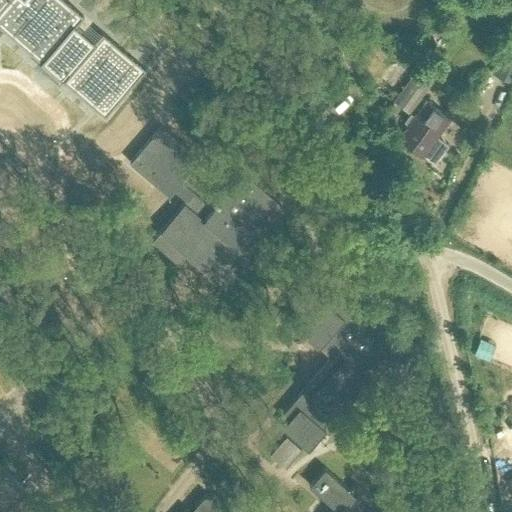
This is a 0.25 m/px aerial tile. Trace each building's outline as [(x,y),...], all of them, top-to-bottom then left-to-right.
[(0,0),(0,25),(38,60),(62,80),(103,115),(144,68),(101,30),(93,40),(74,23),(82,14),(65,0),(0,0)] [(511,48),(504,45),(491,70),(511,80),(511,48)] [(413,115),(425,99),(438,81),(429,75),(404,108),(413,115)] [(471,95),(457,115),(468,123),(482,103),(471,95)] [(425,99),(413,115),(398,136),(421,153),(422,151),(433,159),(445,143),(434,135),(448,116),(425,99)] [(185,198),(179,204),(150,238),(176,260),(184,251),(222,284),(248,255),(241,249),(280,203),(242,170),(211,206),(180,179),(199,157),(160,124),(129,160),(168,194),(174,187),(185,198)] [(307,447),(324,427),(320,424),(331,413),(334,416),(368,377),(364,374),(383,352),(372,343),(381,332),(332,289),(323,299),(303,282),(278,312),(329,356),(279,413),(286,419),(280,425),(307,447)] [(0,336),(0,355),(8,357),(15,348),(11,338),(0,336)] [(285,467),(301,448),(285,435),(269,453),(285,467)] [(0,504),(20,481),(0,464),(0,511),(5,511),(0,507),(0,504)] [(354,481),(348,488),(323,466),(308,483),(333,505),(326,511),(228,511),(205,491),(193,505),(189,509),(186,506),(180,511),(384,511),(386,510),(354,481)] [(418,502),(424,494),(415,486),(409,494),(418,502)]
